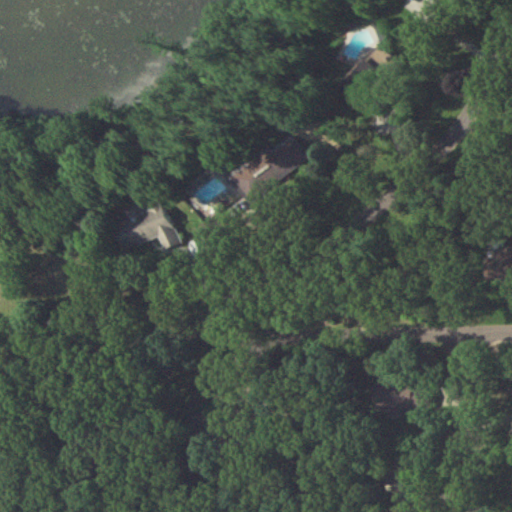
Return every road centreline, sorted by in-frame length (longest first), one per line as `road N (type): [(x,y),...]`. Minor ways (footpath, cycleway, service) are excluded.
road 1 (residential): [(158,346),(330,250),(400,189),(455,136),(511,34)]
road 2 (residential): [(511,334),(158,346)]
road 3 (residential): [(474,511),(466,336)]
road 4 (residential): [(0,356),(158,346)]
